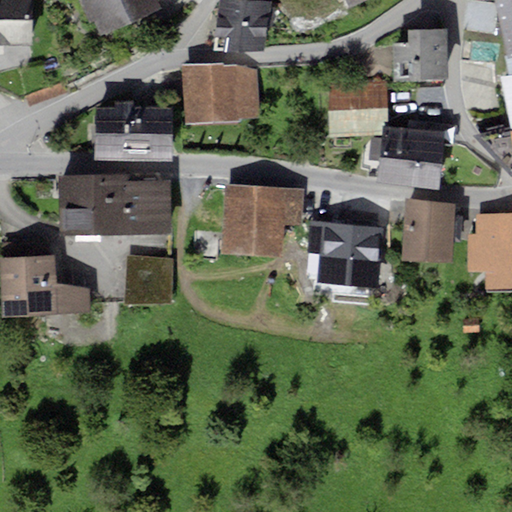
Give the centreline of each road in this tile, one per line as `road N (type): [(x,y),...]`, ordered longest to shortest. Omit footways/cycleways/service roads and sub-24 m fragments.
road 1 (residential): [(511,197),(218,167),(0,163)]
road 2 (residential): [(0,146),(156,65),(316,56),(374,39),(427,0)]
road 3 (residential): [(511,181),(461,123),(449,0)]
